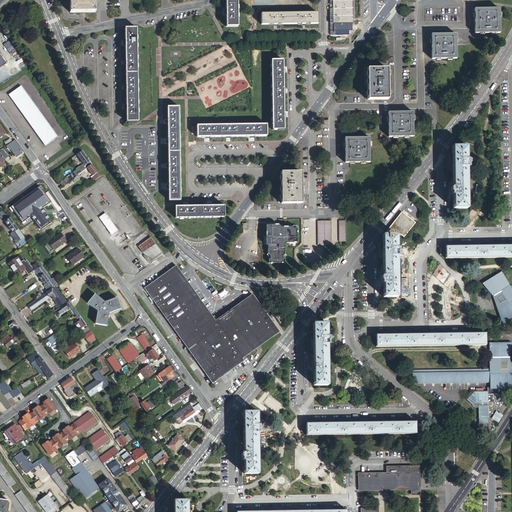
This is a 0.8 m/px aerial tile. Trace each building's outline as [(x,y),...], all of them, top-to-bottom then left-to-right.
[(94,0),(68,0),(69,14),(94,14),(94,0)] [(236,0),(224,0),(225,12),(223,12),(223,16),(225,16),(225,28),(237,28),(236,0)] [(329,0),(330,37),(349,36),(349,32),(348,0),(329,0)] [(499,9),(474,9),(475,34),(499,33),(499,9)] [(317,25),(317,14),(299,14),(298,14),(295,14),(293,14),(291,14),(290,14),(287,14),(286,14),(284,15),(284,14),(282,14),(282,15),(279,15),(279,14),(278,14),(278,15),(271,15),(271,14),(270,14),(270,15),(267,15),(267,14),(265,14),(265,15),(263,15),(263,14),(262,15),(260,15),(260,26),(273,26),(273,27),(276,27),(276,26),(301,25),(301,26),(304,26),(304,25),(317,25)] [(136,29),(124,29),(124,42),(123,42),(123,46),(124,46),(125,62),(123,62),(123,66),(125,66),(125,87),(123,87),(123,90),(125,90),(125,107),(124,107),(124,111),(125,111),(126,123),(137,123),(136,29)] [(455,34),(431,35),(431,59),(456,59),(455,34)] [(22,57),(16,61),(21,68),(27,64),(22,57)] [(283,60),(271,60),(273,129),(284,129),(284,117),(286,117),(285,113),(284,113),(284,92),(285,92),(285,89),(283,89),(283,72),(285,72),(285,68),(283,68),(283,60)] [(387,69),(367,69),(367,100),(387,100),(387,69)] [(21,87),(11,94),(48,145),(58,138),(21,87)] [(11,94),(9,96),(45,146),(48,145),(11,94)] [(179,106),(167,107),(168,119),(166,119),(166,123),(168,123),(168,140),(166,140),(166,143),(168,143),(168,164),(167,164),(167,168),(168,168),(169,184),(167,184),(167,188),(169,188),(169,201),(181,200),(179,106)] [(413,112),(388,112),(389,137),(413,136),(413,112)] [(197,133),(198,137),(206,136),(206,138),(210,138),(210,136),(227,136),(227,138),(230,138),(230,136),(251,136),(251,137),(255,137),(255,136),(267,135),(267,124),(197,125),(197,127),(198,127),(198,133),(197,133)] [(369,138),(345,138),(345,163),(370,162),(369,138)] [(15,141),(14,142),(9,146),(8,147),(9,149),(12,149),(14,152),(16,152),(19,157),(23,153),(23,152),(25,151),(19,142),(17,144),(15,141)] [(466,146),(452,147),(453,208),(453,209),(467,209),(466,146)] [(4,150),(1,152),(7,160),(7,159),(8,160),(10,158),(4,150)] [(82,152),(77,155),(85,165),(87,168),(92,165),(82,152)] [(87,168),(85,165),(82,168),(80,167),(77,170),(76,172),(74,173),(76,176),(87,168)] [(92,165),(87,168),(94,178),(90,180),(92,183),(100,176),(92,165)] [(82,173),(74,179),(77,182),(85,177),(82,173)] [(301,173),(281,173),(281,204),(301,204),(301,173)] [(41,191),(27,201),(34,210),(48,200),(41,191)] [(184,206),(175,206),(175,218),(224,217),(224,205),(212,206),(212,204),(208,204),(208,206),(199,206),(199,204),(196,204),(196,206),(187,206),(187,204),(184,204),(184,206)] [(12,235),(18,243),(25,238),(5,209),(0,213),(3,216),(1,217),(5,223),(7,222),(9,225),(8,226),(11,229),(12,229),(15,233),(12,235)] [(387,231),(387,235),(397,235),(400,235),(404,238),(415,223),(402,212),(387,231)] [(100,218),(103,222),(109,218),(106,214),(100,218)] [(109,218),(103,222),(106,226),(112,222),(109,218)] [(118,231),(112,222),(106,226),(112,235),(118,231)] [(331,222),(317,222),(317,247),(331,246),(331,222)] [(8,226),(6,227),(12,235),(15,233),(12,229),(11,229),(8,226)] [(274,228),(274,227),(266,227),(266,238),(265,237),(265,247),(267,246),(267,255),(270,258),(270,261),(268,261),(268,265),(284,264),(284,260),(283,260),(283,257),(284,255),(284,246),(286,244),(297,244),(296,230),(293,230),(291,228),(280,229),(278,226),(276,228),(274,228)] [(52,254),(69,241),(63,233),(46,246),(52,254)] [(387,235),(382,235),(383,297),(398,297),(397,235),(387,235)] [(32,245),(38,241),(35,236),(29,241),(32,245)] [(152,237),(138,247),(143,254),(157,244),(152,237)] [(19,249),(29,243),(25,238),(18,243),(16,244),(19,249)] [(511,246),(445,247),(446,248),(446,256),(446,260),(511,258),(511,246)] [(68,257),(75,265),(86,257),(80,249),(68,257)] [(25,270),(26,269),(22,263),(18,258),(9,264),(18,275),(25,270)] [(25,260),(22,263),(26,269),(25,270),(29,276),(36,271),(33,267),(28,261),(26,262),(25,260)] [(43,266),(45,265),(43,262),(40,264),(39,263),(33,267),(36,271),(43,266)] [(57,287),(59,285),(55,279),(53,281),(43,266),(36,271),(46,285),(45,286),(48,291),(55,286),(56,288),(57,287)] [(176,266),(145,288),(206,374),(205,375),(212,383),(245,360),(243,358),(279,332),(253,295),(215,321),(176,266)] [(511,288),(502,272),(492,278),(482,284),(492,296),(493,297),(503,325),(511,319),(511,288)] [(66,299),(57,287),(56,288),(30,305),(33,310),(54,296),(61,307),(66,304),(64,301),(66,299)] [(96,325),(108,327),(110,314),(122,309),(118,299),(106,303),(96,295),(88,304),(99,312),(96,325)] [(81,316),(70,301),(69,302),(56,312),(59,316),(72,307),(79,318),(81,316)] [(88,327),(81,316),(79,318),(73,322),(80,332),(88,327)] [(12,330),(18,326),(15,321),(9,326),(12,330)] [(327,323),(313,323),(314,378),(314,386),(328,386),(327,323)] [(14,333),(20,329),(18,326),(12,330),(13,332),(3,340),(5,342),(8,346),(18,339),(14,333)] [(97,338),(92,331),(85,336),(90,343),(97,338)] [(471,333),(376,335),(376,347),(486,345),(485,333),(471,333)] [(55,335),(49,340),(53,345),(59,340),(55,335)] [(148,352),(153,348),(144,336),(139,339),(148,352)] [(81,351),(75,343),(64,350),(71,359),(81,351)] [(412,370),(413,384),(490,383),(490,388),(490,389),(499,389),(511,389),(511,368),(510,359),(511,343),(489,344),(490,370),(412,370)] [(121,351),(130,364),(136,359),(140,357),(131,344),(121,351)] [(147,355),(153,363),(161,358),(155,350),(147,355)] [(29,364),(39,356),(37,352),(31,356),(26,360),(27,363),(28,362),(29,364)] [(144,354),(140,357),(136,359),(138,362),(139,361),(141,363),(145,360),(144,358),(146,357),(144,354)] [(117,373),(122,369),(113,356),(108,360),(117,373)] [(44,371),(48,368),(40,357),(34,362),(37,366),(35,368),(38,371),(39,371),(40,373),(41,373),(44,371)] [(0,369),(2,372),(0,374),(0,379),(10,372),(0,358),(0,369)] [(171,372),(176,368),(174,365),(161,375),(168,385),(177,379),(174,374),(172,375),(171,372)] [(48,376),(50,380),(52,379),(52,378),(54,376),(48,368),(44,371),(41,373),(45,378),(48,376)] [(147,368),(138,374),(143,382),(152,376),(147,368)] [(93,374),(98,380),(96,381),(103,390),(109,385),(99,371),(93,374)] [(124,383),(117,373),(111,377),(119,387),(124,383)] [(78,386),(72,377),(61,385),(71,398),(76,394),(73,390),(78,386)] [(32,382),(30,379),(22,385),(25,388),(32,382)] [(178,393),(187,387),(181,379),(173,385),(178,393)] [(103,390),(96,381),(86,389),(91,397),(99,391),(99,392),(103,390)] [(4,395),(12,405),(13,407),(17,404),(13,399),(22,393),(18,387),(6,394),(4,395)] [(176,396),(171,399),(175,405),(193,392),(190,387),(176,396)] [(0,399),(6,409),(12,405),(4,395),(2,392),(0,388),(0,399)] [(490,389),(490,388),(486,388),(486,393),(473,393),(466,400),(475,408),(479,408),(479,406),(488,406),(488,419),(491,418),(498,423),(502,416),(510,404),(504,400),(505,399),(500,396),(497,394),(499,392),(499,389),(490,389)] [(133,394),(129,389),(123,393),(127,398),(133,394)] [(133,394),(127,398),(129,401),(136,410),(142,405),(136,397),(135,397),(133,394)] [(444,396),(439,402),(449,409),(454,403),(444,396)] [(43,405),(39,408),(45,416),(49,414),(56,409),(49,399),(43,403),(44,404),(45,405),(43,406),(43,405)] [(146,402),(142,405),(149,413),(156,408),(152,402),(148,404),(146,402)] [(174,416),(177,420),(180,418),(196,407),(193,403),(174,416)] [(203,408),(200,404),(196,407),(180,418),(186,425),(190,422),(189,422),(188,420),(200,411),(203,408)] [(479,406),(479,408),(480,424),(488,424),(488,419),(488,406),(479,406)] [(39,408),(38,407),(33,411),(33,412),(34,413),(33,413),(29,415),(35,424),(38,421),(39,422),(46,417),(45,416),(39,408)] [(201,413),(200,411),(188,420),(189,422),(201,413)] [(258,411),(243,412),(244,474),(259,474),(258,411)] [(90,413),(74,424),(75,424),(81,433),(82,434),(97,423),(90,413)] [(29,415),(28,414),(23,418),(23,419),(24,420),(23,421),(22,420),(19,423),(25,431),(28,429),(29,429),(36,424),(35,424),(29,415)] [(307,423),(307,425),(307,433),(307,436),(416,434),(416,421),(307,423)] [(125,428),(128,432),(130,430),(126,423),(121,426),(123,429),(125,428)] [(69,426),(63,430),(64,432),(70,440),(71,441),(77,436),(77,435),(81,433),(75,424),(71,427),(71,428),(70,428),(70,427),(69,426)] [(6,431),(14,443),(23,437),(14,425),(6,431)] [(102,430),(87,441),(94,451),(110,440),(102,430)] [(67,443),(70,440),(64,432),(61,434),(61,435),(60,436),(59,435),(59,434),(53,438),(54,439),(60,447),(60,448),(67,443)] [(120,432),(115,435),(124,447),(128,443),(132,440),(128,436),(125,438),(120,432)] [(168,446),(175,452),(184,440),(177,435),(168,446)] [(60,447),(54,439),(51,442),(50,443),(49,442),(48,441),(43,445),(50,455),(57,450),(60,447)] [(171,457),(162,444),(159,446),(163,451),(153,457),(156,461),(155,462),(158,466),(171,457)] [(83,445),(74,451),(78,456),(87,450),(83,445)] [(137,461),(146,455),(141,447),(131,453),(133,456),(135,455),(137,457),(135,458),(137,461)] [(115,448),(100,459),(103,464),(119,453),(115,448)] [(22,459),(25,457),(22,453),(15,459),(23,469),(24,469),(26,472),(34,466),(33,465),(29,468),(25,463),(22,459)] [(122,457),(127,464),(133,460),(128,453),(122,457)] [(41,463),(71,502),(77,498),(47,458),(41,463)] [(0,459),(0,471),(11,488),(17,483),(0,459)] [(124,471),(117,461),(108,467),(115,477),(124,471)] [(125,469),(129,475),(139,468),(135,462),(125,469)] [(94,484),(95,483),(80,463),(72,469),(77,476),(72,479),(75,483),(73,484),(85,499),(98,489),(94,484)] [(358,473),(358,488),(379,488),(379,473),(358,473)] [(379,473),(379,488),(389,488),(389,473),(379,473)] [(414,493),(419,493),(419,487),(418,473),(389,473),(389,488),(414,487),(414,493)] [(108,479),(105,475),(97,481),(100,485),(108,479)] [(150,479),(156,487),(159,483),(154,476),(150,479)] [(110,499),(107,502),(112,508),(115,505),(116,507),(119,511),(128,506),(108,479),(100,485),(110,499)] [(34,485),(37,490),(43,485),(40,481),(34,485)] [(37,511),(23,491),(17,496),(28,511),(37,511)] [(130,492),(126,495),(137,511),(140,506),(130,492)] [(48,495),(39,502),(46,511),(56,511),(59,510),(48,495)] [(0,511),(7,511),(9,501),(0,499),(0,511)] [(174,501),(173,511),(187,511),(188,500),(174,501)] [(107,502),(94,511),(109,511),(112,510),(111,508),(112,508),(107,502)]
